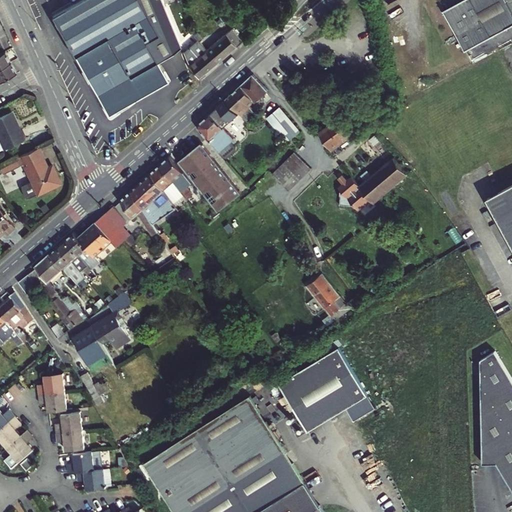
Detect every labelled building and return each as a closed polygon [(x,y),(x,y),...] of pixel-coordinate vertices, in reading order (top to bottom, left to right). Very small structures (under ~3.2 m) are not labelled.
[(113,115),(172,80),(160,61),(181,47),(161,0),(87,0),(54,20),(113,115)] [(511,29),(511,0),(470,0),(444,15),(466,55),(511,29)] [(218,62),(243,41),(232,29),(216,43),(213,40),(208,45),(204,40),(202,43),(218,62)] [(200,78),(218,62),(202,43),(199,38),(197,33),(194,35),(197,40),(183,52),(189,65),(200,78)] [(0,67),(11,62),(6,51),(0,53),(0,67)] [(0,79),(16,72),(11,62),(0,67),(0,79)] [(262,96),(270,89),(255,74),(228,99),(238,109),(247,119),(267,101),(262,96)] [(300,131),(280,106),(268,116),(288,140),(300,131)] [(0,153),(26,139),(11,113),(0,118),(0,153)] [(212,113),(200,124),(201,128),(220,149),(222,148),(227,153),(230,153),(237,147),(237,143),(233,138),(234,137),(212,113)] [(371,174),(386,192),(408,173),(363,116),(353,123),(345,113),(320,132),(332,148),(348,135),(353,142),(355,140),(380,167),(371,174)] [(243,192),(205,142),(182,159),(206,190),(221,209),(243,192)] [(60,183),(50,164),(46,166),(37,147),(14,158),(0,164),(0,169),(3,176),(19,168),(23,166),(31,182),(22,186),(28,198),(36,194),(60,183)] [(291,169),(302,157),(296,152),(285,162),(291,169)] [(178,162),(172,155),(163,163),(186,191),(191,197),(194,201),(206,190),(182,159),(178,162)] [(296,174),(307,163),(302,157),(291,169),(296,174)] [(291,169),(285,162),(274,173),(289,189),(300,179),(296,174),(291,169)] [(186,191),(163,163),(155,169),(176,200),(180,196),(186,191)] [(300,179),(312,168),(307,163),(296,174),(300,179)] [(176,200),(155,169),(133,189),(159,226),(161,230),(164,233),(169,230),(163,220),(171,215),(173,218),(176,216),(174,213),(181,208),(176,200)] [(386,192),(371,174),(358,184),(372,200),(374,202),(386,192)] [(355,205),(359,210),(372,200),(358,184),(352,176),(347,180),(344,182),(339,187),(342,190),(340,205),(355,205)] [(511,187),(487,201),(511,247),(511,187)] [(159,226),(133,189),(122,198),(135,218),(141,213),(155,234),(161,230),(159,226)] [(132,234),(125,226),(125,217),(114,206),(108,212),(124,230),(130,236),(132,234)] [(0,209),(0,234),(3,232),(6,235),(14,228),(0,209)] [(124,230),(108,212),(97,221),(114,239),(124,230)] [(114,239),(97,221),(79,237),(96,255),(114,239)] [(130,237),(130,236),(124,230),(114,239),(120,246),(125,241),(130,237)] [(79,237),(74,231),(66,238),(80,254),(87,262),(93,268),(101,261),(96,255),(79,237)] [(80,254),(66,238),(59,245),(79,268),(82,272),(83,273),(85,275),(93,268),(87,262),(80,254)] [(79,268),(59,245),(52,252),(72,274),(76,279),(79,282),(86,276),(85,275),(83,273),(82,272),(79,268)] [(38,264),(39,265),(31,273),(52,301),(61,294),(57,288),(72,274),(52,252),(38,264)] [(324,273),(309,284),(333,314),(342,308),(345,312),(351,307),(324,273)] [(11,294),(13,295),(0,306),(0,311),(17,332),(21,337),(25,333),(18,325),(25,319),(29,324),(36,318),(16,289),(11,294)] [(130,292),(112,304),(117,311),(94,325),(104,342),(114,336),(122,348),(135,339),(119,312),(125,307),(135,300),(130,292)] [(64,298),(61,294),(52,301),(72,327),(89,314),(78,300),(74,303),(68,295),(64,298)] [(0,311),(0,340),(0,341),(9,333),(10,334),(8,336),(10,338),(17,332),(0,311)] [(104,342),(94,325),(76,336),(89,359),(108,349),(104,342)] [(280,382),(310,432),(347,410),(353,419),(374,407),(368,397),(338,347),(280,382)] [(480,361),(482,466),(495,465),(511,492),(511,493),(511,383),(494,353),(480,361)] [(96,381),(87,365),(80,369),(99,404),(107,400),(103,393),(96,381)] [(66,388),(63,369),(45,371),(46,380),(39,381),(39,384),(40,390),(66,388)] [(103,393),(113,388),(106,376),(96,381),(103,393)] [(40,390),(41,400),(49,399),(50,408),(68,406),(66,388),(40,390)] [(177,511),(260,511),(307,483),(251,392),(145,459),(177,511)] [(0,427),(16,413),(10,407),(5,411),(0,405),(0,427)] [(62,419),(55,420),(56,430),(83,427),(80,408),(61,411),(62,419)] [(18,426),(23,421),(16,413),(0,427),(0,433),(9,444),(23,432),(18,426)] [(56,430),(57,439),(64,439),(65,448),(85,445),(83,427),(56,430)] [(9,444),(14,450),(8,455),(15,464),(21,458),(29,452),(35,446),(30,440),(35,435),(33,432),(29,428),(23,432),(9,444)] [(67,460),(68,469),(76,468),(94,466),(92,448),(74,450),(75,459),(67,460)] [(22,459),(29,467),(36,460),(30,453),(22,459)] [(76,468),(77,478),(85,477),(86,487),(105,484),(103,465),(94,466),(76,468)] [(324,511),(307,483),(260,511),(324,511)] [(130,503),(127,505),(122,508),(124,511),(145,511),(142,505),(134,509),(130,503)]
